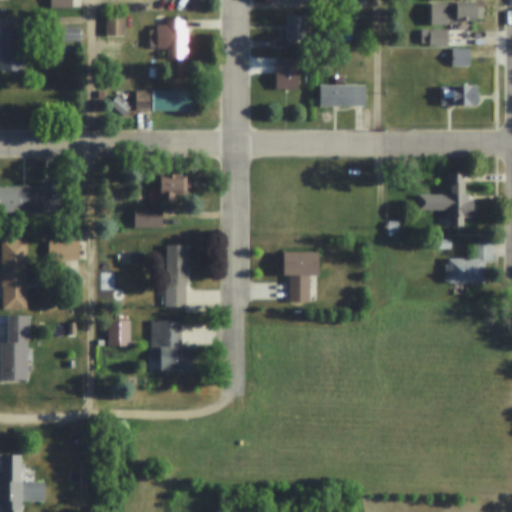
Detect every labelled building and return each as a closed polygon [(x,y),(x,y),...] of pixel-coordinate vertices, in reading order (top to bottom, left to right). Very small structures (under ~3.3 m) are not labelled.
[(71,0),(71,8),(47,8),(47,0),(71,0)] [(431,2),(476,2),(476,20),(455,20),(455,24),(431,24),(431,2)] [(285,25),(285,15),(304,15),(304,39),(285,39),(285,30),(283,30),(283,25),(285,25)] [(105,16),(124,16),(124,34),(105,35),(105,16)] [(156,30),(156,25),(165,25),(165,18),(184,18),(184,28),(186,28),(186,58),(166,58),(165,53),(156,53),(156,50),(148,50),(148,30),(156,30)] [(79,26),(79,42),(56,42),(56,26),(79,26)] [(0,27),(20,27),(20,71),(0,71),(0,27)] [(447,28),(447,45),(429,45),(429,42),(421,42),(421,28),(447,28)] [(273,40),(288,40),(288,49),(273,49),(273,40)] [(450,48),(469,48),(469,66),(451,66),(450,48)] [(298,57),(298,89),(274,89),(274,69),(277,69),(277,57),(298,57)] [(147,68),(156,68),(156,78),(148,78),(147,68)] [(363,84),(364,105),(319,105),(319,84),(363,84)] [(476,85),(476,105),(439,105),(439,85),(476,85)] [(194,90),(194,111),(136,111),(136,90),(194,90)] [(469,194),(469,199),(472,199),(473,217),(463,217),(463,225),(450,225),(450,210),(417,210),(417,194),(450,194),(450,172),(463,171),(463,194),(469,194)] [(186,176),(186,195),(175,196),(175,201),(160,201),(160,177),(169,177),(169,174),(174,174),(174,177),(186,176)] [(60,182),(60,212),(0,212),(0,187),(40,187),(40,182),(60,182)] [(160,207),(161,228),(134,228),(134,207),(160,207)] [(435,238),(450,238),(450,249),(435,249),(435,238)] [(0,239),(26,239),(26,308),(2,308),(2,287),(0,287),(0,239)] [(78,241),(78,260),(50,260),(50,241),(78,241)] [(448,281),(444,281),(444,264),(448,264),(448,258),(472,258),(472,241),(491,241),(492,261),(484,262),(484,283),(448,283),(448,281)] [(165,244),(187,244),(187,274),(186,274),(186,284),(185,284),(185,299),(184,299),(184,306),(165,306),(165,244)] [(282,252),(317,252),(317,275),(308,275),(308,301),(288,301),(288,275),(282,275),(282,252)] [(29,315),(29,341),(26,341),(26,379),(0,379),(0,342),(7,342),(7,315),(29,315)] [(129,320),(129,345),(107,345),(107,320),(129,320)] [(192,346),(192,370),(160,370),(160,357),(150,357),(150,320),(180,320),(180,346),(192,346)] [(20,500),(20,511),(1,511),(1,500),(0,500),(0,481),(1,481),(1,455),(20,455),(20,481),(43,481),(43,500),(20,500)] [(70,472),(79,472),(79,480),(70,480),(70,472)]
